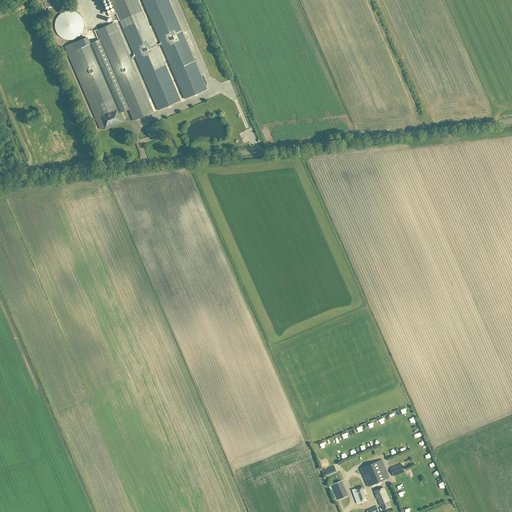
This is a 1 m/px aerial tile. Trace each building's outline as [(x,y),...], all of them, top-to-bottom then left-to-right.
[(181,100),(157,47),(161,45),(184,99),(207,89),(168,0),(141,0),(160,43),(157,45),(137,0),(110,0),(158,110),(181,100)] [(76,38),(79,37),(81,35),(82,32),(83,29),(84,26),(84,24),(83,21),(82,18),(80,16),(78,14),(75,12),(72,11),(69,11),(66,11),(64,12),(61,13),(59,15),(57,18),(55,20),(55,23),(54,26),(55,29),(56,32),(57,34),(59,36),(62,38),(65,39),(67,40),(70,40),(73,40),(76,38)] [(119,113),(128,109),(133,121),(153,112),(115,22),(95,31),(98,40),(67,53),(100,130),(103,128),(104,131),(123,122),(119,113)] [(360,469),(368,487),(390,478),(382,459),(360,469)] [(393,477),(405,472),(402,464),(390,468),(393,477)] [(334,466),(322,472),(325,478),(337,473),(334,466)] [(348,496),(342,481),(330,485),(337,501),(348,496)] [(367,500),(362,486),(352,490),(357,504),(367,500)] [(389,501),(383,487),(374,491),(379,502),(380,504),(381,504),(383,510),(391,507),(388,501),(389,501)]
